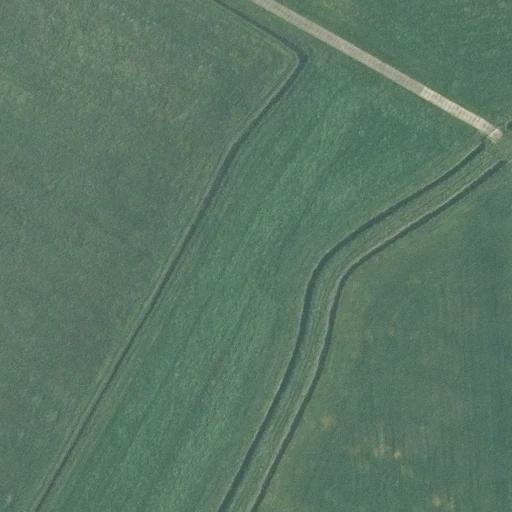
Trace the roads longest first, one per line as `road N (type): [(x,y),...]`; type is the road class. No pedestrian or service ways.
road 1 (track): [(234,511),(294,404),(344,253),(511,140)]
road 2 (track): [(511,151),(444,103),(261,0)]
